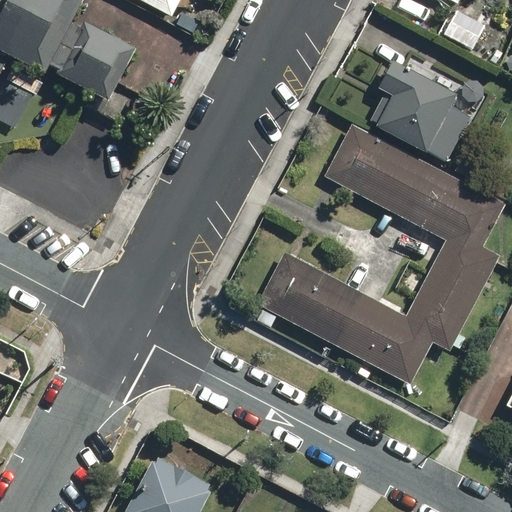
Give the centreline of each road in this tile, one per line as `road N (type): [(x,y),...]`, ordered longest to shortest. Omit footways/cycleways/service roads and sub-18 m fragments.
road 1 (residential): [(467,511),(117,328)]
road 2 (residential): [(281,0),(117,328)]
road 3 (residential): [(117,328),(23,511)]
road 4 (residential): [(117,328),(0,265)]
